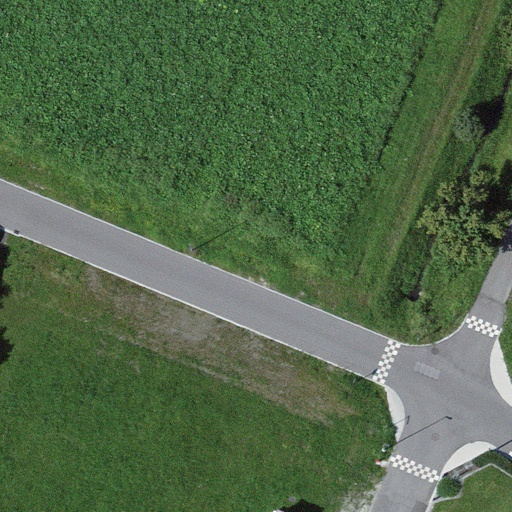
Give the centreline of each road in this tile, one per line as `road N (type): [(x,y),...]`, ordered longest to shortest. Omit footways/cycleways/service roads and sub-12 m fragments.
road 1 (residential): [(0,201),(387,360),(448,395)]
road 2 (residential): [(448,395),(400,511)]
